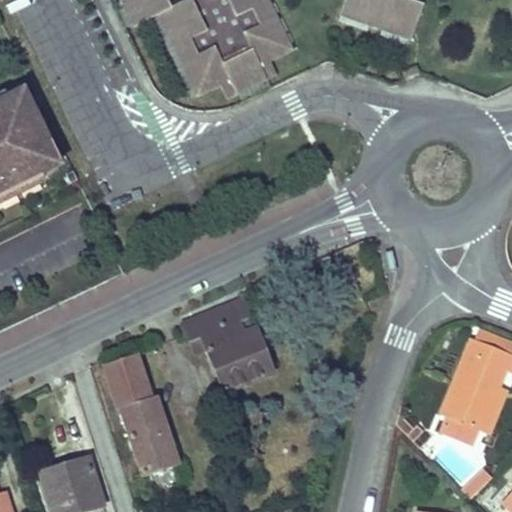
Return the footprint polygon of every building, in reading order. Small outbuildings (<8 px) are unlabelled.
[(125,0),(121,2),(134,26),(157,15),(198,96),(220,85),(227,97),(277,73),(271,61),(293,49),(269,0),(343,0),(338,16),(409,40),(422,4),(408,0),(125,0)] [(413,67),(398,73),(401,80),(416,73),(413,67)] [(0,195),(38,177),(60,166),(22,91),(0,102),(0,133),(5,143),(0,145),(0,195)] [(0,195),(0,204),(42,184),(38,177),(0,195)] [(394,254),(387,255),(390,271),(397,270),(394,254)] [(181,325),(187,342),(200,337),(205,350),(220,392),(270,373),(255,335),(243,340),(236,322),(248,317),(242,301),(181,325)] [(255,335),(248,317),(236,322),(243,340),(255,335)] [(200,337),(187,342),(193,355),(205,350),(200,337)] [(438,415),(444,418),(474,431),(477,432),(496,387),(502,372),(510,375),(511,371),(511,357),(468,340),(438,415)] [(136,355),(101,365),(115,413),(120,412),(140,475),(174,464),(153,401),(150,402),(136,355)] [(496,387),(477,432),(486,435),(504,391),(496,387)] [(474,431),(444,418),(438,433),(446,437),(468,446),(474,431)] [(48,511),(86,511),(89,511),(100,508),(85,457),(36,472),(48,511)] [(471,500),(492,480),(483,470),(462,489),(471,500)] [(511,511),(511,489),(500,503),(508,511),(511,511)] [(0,511),(9,511),(4,492),(0,493),(0,511)]
